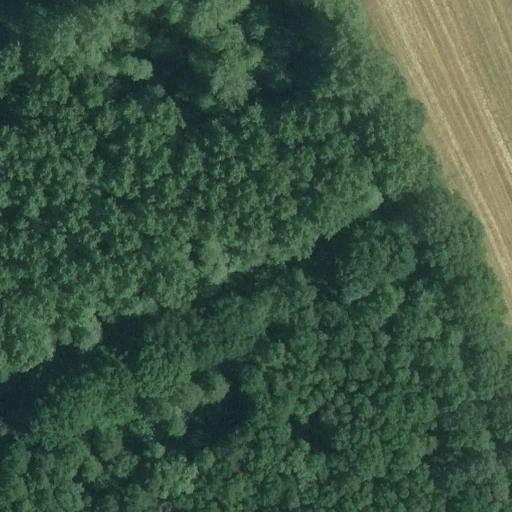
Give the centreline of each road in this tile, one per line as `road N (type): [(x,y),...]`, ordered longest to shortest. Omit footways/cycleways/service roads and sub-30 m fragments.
road 1 (track): [(511,421),(430,232),(387,210),(293,0)]
road 2 (track): [(399,216),(0,399)]
